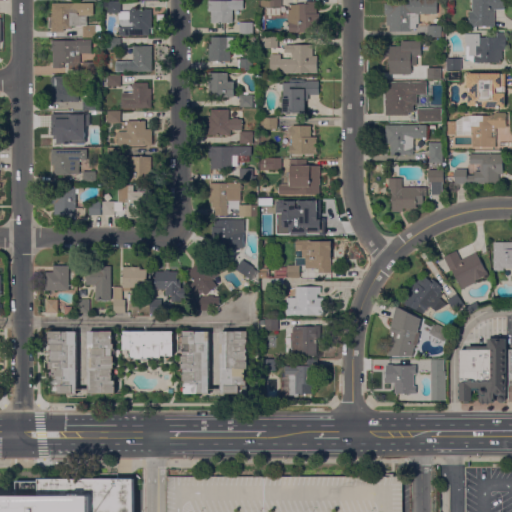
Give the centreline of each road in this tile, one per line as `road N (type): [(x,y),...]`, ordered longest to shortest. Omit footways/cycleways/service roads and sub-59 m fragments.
road 1 (residential): [(352,434),(357,317),(388,256),(355,204),(353,0)]
road 2 (residential): [(22,434),(21,0)]
road 3 (residential): [(178,230),(181,0)]
road 4 (residential): [(178,230),(0,237)]
road 5 (residential): [(511,207),(447,217),(388,256)]
road 6 (secondary): [(155,434),(22,434)]
